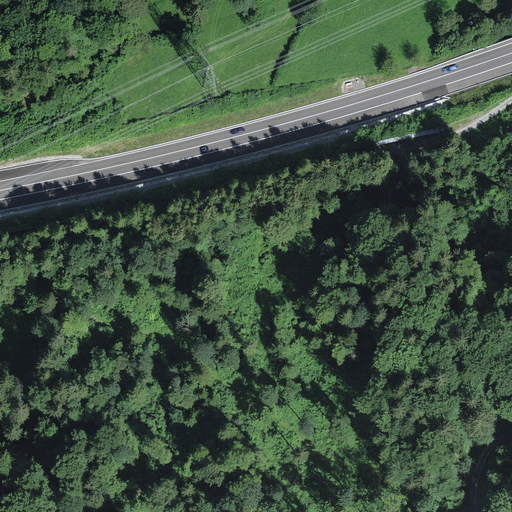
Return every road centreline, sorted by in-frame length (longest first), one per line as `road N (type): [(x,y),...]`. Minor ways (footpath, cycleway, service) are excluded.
road 1 (track): [(0,239),(411,145),(511,99)]
road 2 (trunk): [(0,192),(198,152),(511,58)]
road 3 (track): [(0,286),(63,292),(90,315),(159,338),(315,446),(380,471)]
road 4 (track): [(251,402),(265,446),(318,511)]
